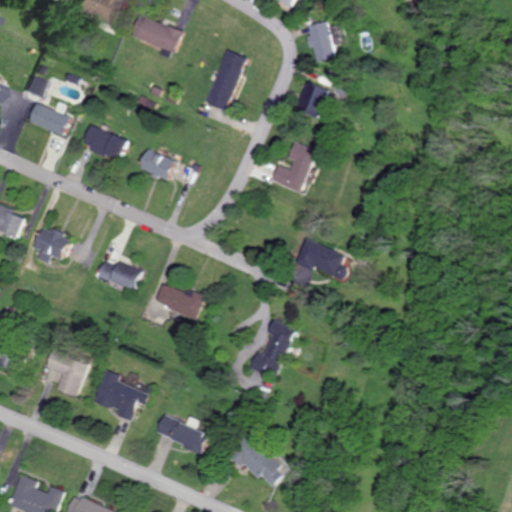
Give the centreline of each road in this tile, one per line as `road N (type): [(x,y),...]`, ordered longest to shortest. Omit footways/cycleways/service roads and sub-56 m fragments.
road 1 (residential): [(183,234),(221,212),(288,71),(290,50),(279,30),(233,0)]
road 2 (residential): [(230,511),(0,411)]
road 3 (residential): [(183,234),(0,153)]
